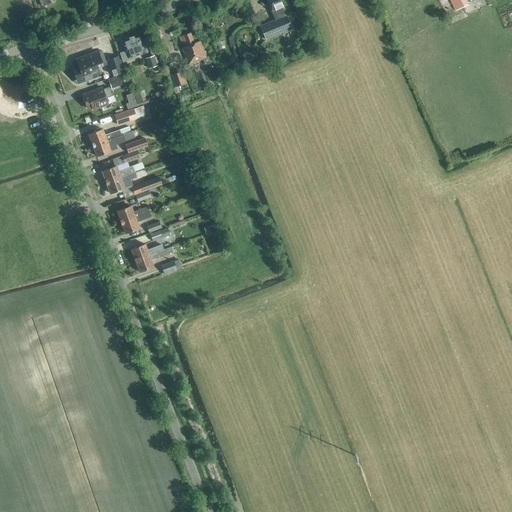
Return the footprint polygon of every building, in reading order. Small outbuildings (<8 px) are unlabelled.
[(285,16),(284,13),(281,7),(286,5),(284,0),(266,0),(273,17),(274,17),(275,20),(259,26),(265,41),(292,30),(286,15),(285,16)] [(449,0),(455,11),(464,7),(460,0),(449,0)] [(194,43),(190,33),(183,36),(179,38),(183,48),(182,48),(188,65),(202,59),(204,64),(210,63),(208,57),(206,58),(200,41),(194,43)] [(123,62),(129,60),(128,58),(146,52),(144,46),(140,34),(121,40),(125,52),(120,54),(123,62)] [(257,58),(255,50),(244,54),(247,62),(257,58)] [(98,52),(98,51),(75,59),(77,66),(71,68),(78,85),(100,77),(96,64),(102,62),(103,67),(106,66),(101,51),(98,52)] [(113,76),(124,72),(118,56),(107,60),(113,76)] [(148,69),(157,66),(154,57),(145,59),(148,69)] [(175,87),(186,84),(181,72),(171,75),(175,87)] [(112,89),(125,84),(122,75),(108,79),(112,89)] [(112,96),(109,88),(103,90),(102,88),(82,95),(87,109),(91,107),(93,111),(108,105),(106,98),(112,96)] [(144,97),(142,92),(134,95),(136,104),(146,101),(144,97)] [(117,126),(136,119),(133,109),(114,115),(117,126)] [(169,125),(178,122),(176,117),(167,120),(169,125)] [(106,140),(123,135),(130,132),(129,127),(105,135),(102,129),(88,135),(92,146),(106,140)] [(106,140),(92,146),(96,157),(117,149),(115,145),(125,141),(123,135),(106,140)] [(127,153),(147,146),(144,138),(124,145),(127,153)] [(124,163),(140,158),(138,150),(121,156),(124,163)] [(112,160),(115,167),(116,166),(124,163),(121,156),(112,160)] [(106,183),(135,172),(132,166),(126,168),(118,171),(116,166),(115,167),(102,172),(106,183)] [(135,172),(106,183),(110,194),(133,186),(130,180),(137,178),(135,172)] [(136,195),(148,190),(161,185),(159,179),(132,189),(135,196),(136,195)] [(136,195),(138,203),(151,197),(148,190),(136,195)] [(121,223),(149,212),(147,206),(133,212),(131,206),(117,212),(121,223)] [(149,212),(121,223),(125,234),(139,229),(137,222),(151,217),(149,212)] [(202,229),(208,237),(219,229),(213,221),(202,229)] [(149,233),(161,229),(159,222),(146,227),(149,233)] [(160,231),(163,238),(170,236),(167,228),(160,231)] [(153,242),(163,238),(160,231),(150,235),(153,242)] [(162,245),(147,251),(145,245),(131,250),(135,261),(149,256),(164,250),(162,245)] [(149,256),(135,261),(139,272),(153,267),(151,261),(166,255),(173,252),(171,248),(164,250),(149,256)] [(164,275),(181,268),(178,260),(161,266),(164,275)]
